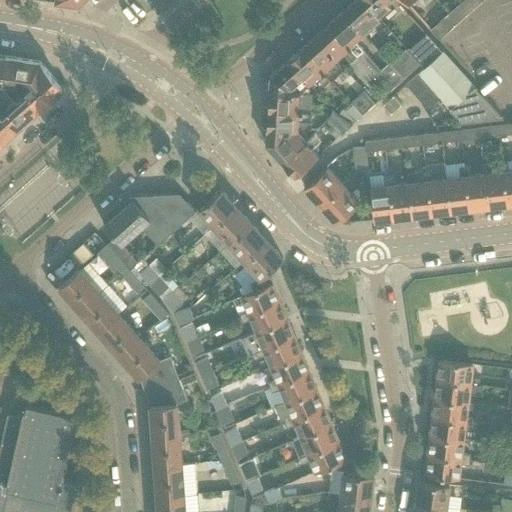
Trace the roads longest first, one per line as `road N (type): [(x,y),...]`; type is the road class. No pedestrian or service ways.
road 1 (residential): [(133,511),(127,427),(107,383),(13,272)]
road 2 (residential): [(371,252),(397,411),(393,511)]
road 3 (tertiary): [(190,106),(308,240),(371,252)]
road 4 (residential): [(13,272),(190,106)]
road 5 (residential): [(128,62),(0,178)]
road 6 (residential): [(190,106),(311,0)]
road 7 (tertiary): [(371,252),(511,235)]
